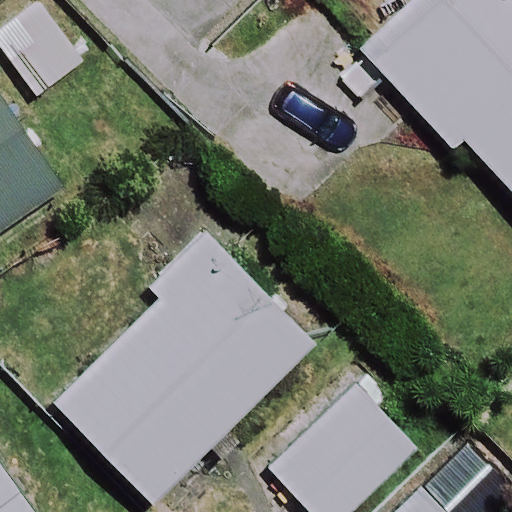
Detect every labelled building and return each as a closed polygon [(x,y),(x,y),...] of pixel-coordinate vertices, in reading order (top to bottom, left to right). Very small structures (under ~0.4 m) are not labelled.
[(84,57),(31,0),(30,0),(0,28),(0,51),(42,96),(84,57)] [(511,0),(426,0),(367,56),(452,147),(461,139),(511,193),(511,0)] [(0,229),(60,188),(0,102),(0,229)] [(313,343),(215,244),(55,404),(153,502),(313,343)] [(349,511),(416,444),(353,384),(270,469),(313,511),(349,511)] [(0,511),(29,511),(0,470),(0,511)]
